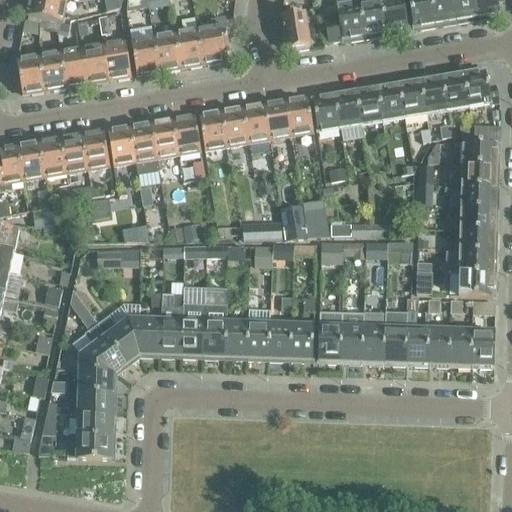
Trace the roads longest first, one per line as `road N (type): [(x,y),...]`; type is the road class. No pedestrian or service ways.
road 1 (residential): [(148,511),(151,416),(157,402),(172,397),(511,410)]
road 2 (residential): [(249,86),(511,43)]
road 3 (residential): [(0,128),(249,86)]
